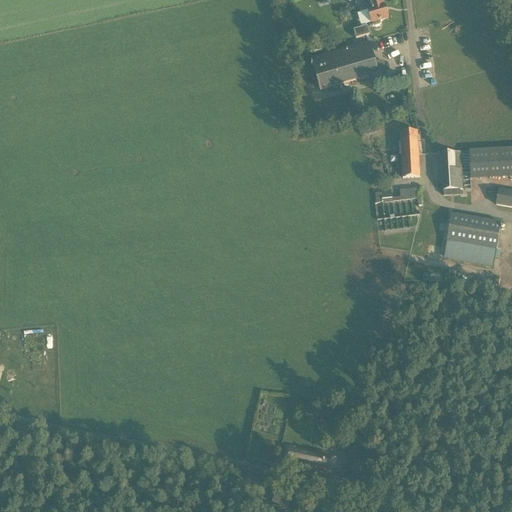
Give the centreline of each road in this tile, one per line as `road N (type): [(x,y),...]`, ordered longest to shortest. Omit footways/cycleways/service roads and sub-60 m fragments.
road 1 (unclassified): [(410,511),(344,487),(0,411)]
road 2 (unclassified): [(511,219),(446,206),(427,186),(406,0)]
